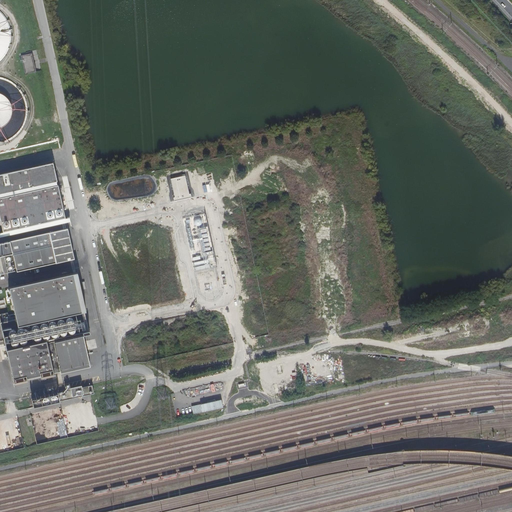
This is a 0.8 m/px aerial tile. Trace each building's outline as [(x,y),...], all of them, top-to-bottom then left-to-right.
[(21,56),(25,74),(35,72),(31,54),(21,56)] [(0,238),(71,223),(69,217),(66,218),(54,163),(0,175),(0,210),(5,232),(0,232),(0,238)] [(67,231),(12,243),(17,269),(73,256),(67,231)] [(76,268),(10,283),(18,322),(85,307),(76,268)] [(81,330),(53,336),(60,367),(88,361),(81,330)] [(46,336),(7,345),(14,379),(53,370),(46,336)] [(275,387),(262,390),(264,398),(276,395),(275,387)] [(222,399),(210,402),(212,410),(224,407),(222,399)]
